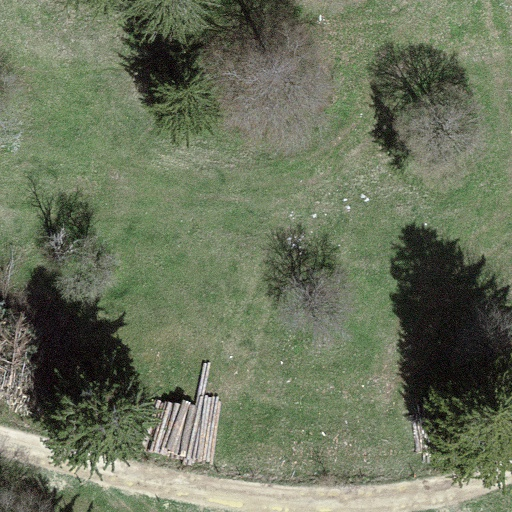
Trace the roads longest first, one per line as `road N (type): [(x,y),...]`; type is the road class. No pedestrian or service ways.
road 1 (track): [(0,443),(219,511)]
road 2 (track): [(301,511),(398,507),(511,475)]
